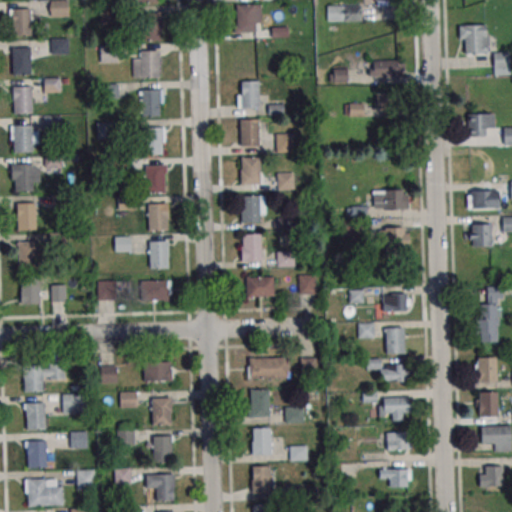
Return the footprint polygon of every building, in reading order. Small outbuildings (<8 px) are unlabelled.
[(49,1),(68,1),(68,16),(50,17),(49,1)] [(361,5),(326,5),(326,21),(361,21),(361,5)] [(236,7),(261,6),(261,24),(255,25),(256,33),(237,34),(236,7)] [(100,9),(119,8),(119,24),(101,24),(100,9)] [(11,11),(30,11),(31,37),(12,38),(11,11)] [(140,15),(159,14),(160,41),(141,41),(140,15)] [(460,53),(488,53),(488,25),(460,25),(460,53)] [(50,40),(68,40),(68,55),(50,56),(50,40)] [(98,47),(117,47),(117,62),(99,63),(98,47)] [(11,50),(30,49),(31,76),(12,77),(11,50)] [(493,74),(509,74),(509,51),(493,51),(493,74)] [(140,53),(159,53),(160,80),(141,80),(140,53)] [(404,60),(369,60),(369,75),(404,75),(404,60)] [(43,79),(61,78),(62,94),(43,94),(43,79)] [(240,83),(258,82),(259,109),(240,110),(240,83)] [(100,85),(118,84),(118,100),(100,101),(100,85)] [(13,89),(31,88),(32,115),(13,115),(13,89)] [(141,91),(160,91),(161,117),(142,118),(141,91)] [(375,111),(399,111),(399,93),(375,93),(375,111)] [(463,136),(493,136),(493,114),(463,114),(463,136)] [(42,118),(61,117),(61,133),(43,133),(42,118)] [(239,122),(258,121),(259,148),(240,148),(239,122)] [(96,124),(114,124),(115,139),(97,140),(96,124)] [(13,128),(31,127),(32,154),(13,155),(13,128)] [(503,129),(511,128),(511,143),(503,143),(503,129)] [(142,130),(161,129),(162,156),(143,157),(142,130)] [(275,136),(292,135),(293,152),(276,153),(275,136)] [(240,159),(259,159),(260,185),(241,186),(240,159)] [(109,161),(128,161),(128,176),(110,177),(109,161)] [(40,182),(40,164),(10,164),(10,191),(32,191),(32,182),(40,182)] [(145,168),(163,167),(164,194),(145,195),(145,168)] [(276,175),(294,174),(295,190),(277,191),(276,175)] [(407,190),(372,190),(372,210),(407,210),(407,190)] [(498,190),(466,190),(466,209),(498,209),(498,190)] [(51,195),(67,195),(68,210),(52,211),(51,195)] [(240,198),(259,197),(260,224),(241,224),(240,198)] [(15,205),(34,205),(35,231),(16,232),(15,205)] [(147,205),(166,205),(167,232),(148,232),(147,205)] [(502,218),(511,218),(511,232),(502,233),(502,218)] [(490,224),(463,224),(463,246),(490,246),(490,224)] [(409,228),(371,227),(370,247),(408,248),(409,228)] [(48,233),(66,233),(67,248),(49,249),(48,233)] [(241,236),(260,235),(261,262),(242,263),(241,236)] [(113,238),(131,237),(131,253),(113,253),(113,238)] [(17,244),(36,243),(37,270),(18,270),(17,244)] [(149,244),(167,243),(168,270),(149,271),(149,244)] [(275,253),(293,252),(294,267),(276,268),(275,253)] [(297,276),(314,275),(315,294),(298,294),(297,276)] [(246,297),(273,297),(273,277),(246,277),(246,297)] [(20,279),(38,278),(39,305),(20,306),(20,279)] [(97,300),(113,300),(113,280),(97,280),(97,300)] [(170,280),(143,280),(143,300),(170,300),(170,280)] [(478,304),(478,342),(499,342),(499,286),(486,286),(486,304),(478,304)] [(52,300),(61,300),(61,287),(52,287),(52,300)] [(408,293),(381,293),(381,311),(408,311),(408,293)] [(403,328),(385,328),(385,353),(403,353),(403,328)] [(475,381),(495,381),(495,357),(475,357),(475,381)] [(248,378),(289,378),(289,358),(248,358),(248,378)] [(172,381),(172,361),(143,361),(143,381),(172,381)] [(380,363),(380,381),(407,381),(407,363),(380,363)] [(23,366),(42,366),(42,393),(24,393),(23,366)] [(99,368),(116,367),(117,383),(99,384),(99,368)] [(268,389),(249,389),(249,416),(268,416),(268,389)] [(497,392),(477,392),(477,416),(497,416),(497,392)] [(119,393),(136,393),(136,409),(119,409),(119,393)] [(62,396),(86,395),(86,414),(63,415),(62,396)] [(408,397),(378,397),(378,419),(408,419),(408,397)] [(150,400),(169,400),(170,427),(151,427),(150,400)] [(25,405),(44,404),(45,431),(26,432),(25,405)] [(284,423),(303,423),(303,407),(284,407),(284,423)] [(492,443),(492,451),(510,451),(510,426),(481,426),(481,443),(492,443)] [(251,427),(251,454),(270,454),(270,427),(251,427)] [(116,431),(134,430),(134,446),(117,447),(116,431)] [(69,433),(86,432),(87,448),(69,449),(69,433)] [(385,432),(385,450),(411,450),(411,432),(385,432)] [(152,437),(171,437),(172,464),(153,464),(152,437)] [(26,443),(45,442),(46,469),(27,470),(26,443)] [(306,460),(306,446),(290,446),(290,460),(306,460)] [(268,466),(251,466),(251,493),(268,493),(268,466)] [(502,466),(479,466),(479,487),(502,487),(502,466)] [(113,470),(130,469),(130,485),(114,486),(113,470)] [(410,469),(378,469),(378,479),(388,479),(388,486),(410,486),(410,469)] [(75,472),(94,472),(95,490),(76,490),(75,472)] [(154,477),(173,476),(174,503),(155,503),(154,477)] [(26,479),(45,478),(45,486),(61,485),(61,504),(27,505),(26,479)]
